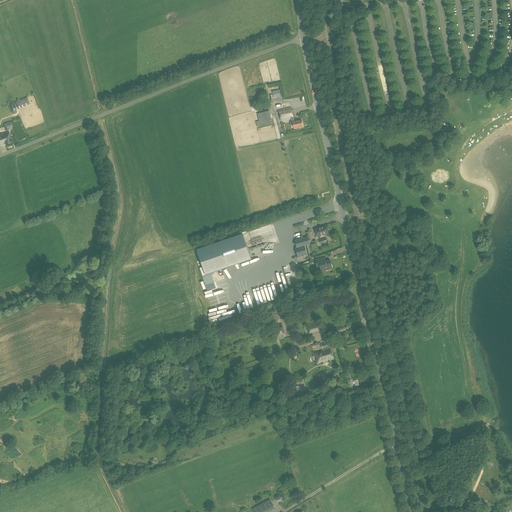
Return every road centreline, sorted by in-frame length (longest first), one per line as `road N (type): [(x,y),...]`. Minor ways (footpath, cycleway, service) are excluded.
road 1 (tertiary): [(412,511),(297,0)]
road 2 (unknown): [(340,201),(289,220),(280,252),(229,272)]
